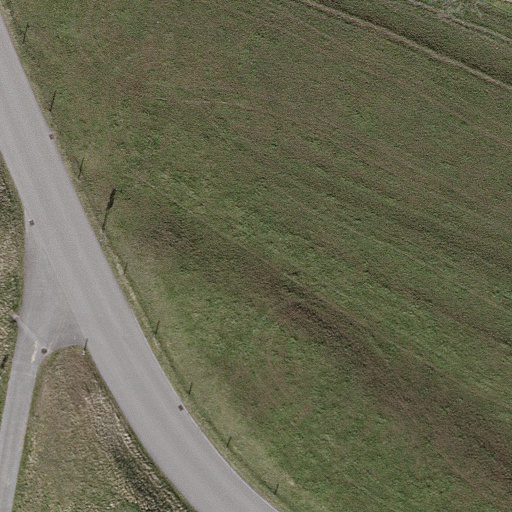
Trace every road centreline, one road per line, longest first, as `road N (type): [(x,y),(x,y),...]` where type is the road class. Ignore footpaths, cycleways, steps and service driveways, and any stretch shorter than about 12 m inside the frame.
road 1 (unclassified): [(239,511),(194,469),(140,389),(54,216),(0,83)]
road 2 (track): [(54,216),(1,511)]
